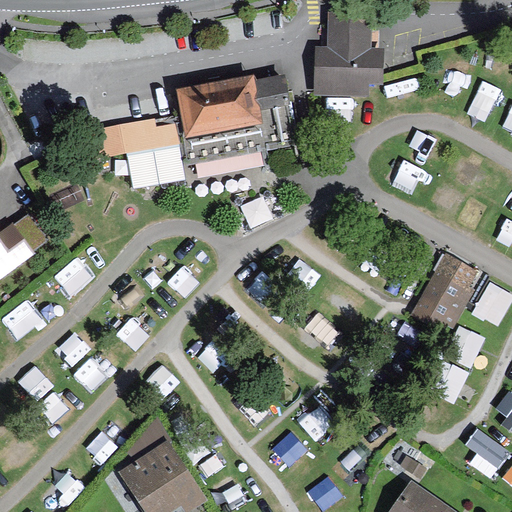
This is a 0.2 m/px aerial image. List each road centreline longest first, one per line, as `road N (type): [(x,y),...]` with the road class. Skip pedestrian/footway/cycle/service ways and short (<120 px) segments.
road 1 (track): [(511,341),(473,421),(444,440),(425,439),(294,358),(215,283)]
road 2 (track): [(281,228),(376,297),(397,303),(440,235)]
road 3 (track): [(293,511),(164,338)]
